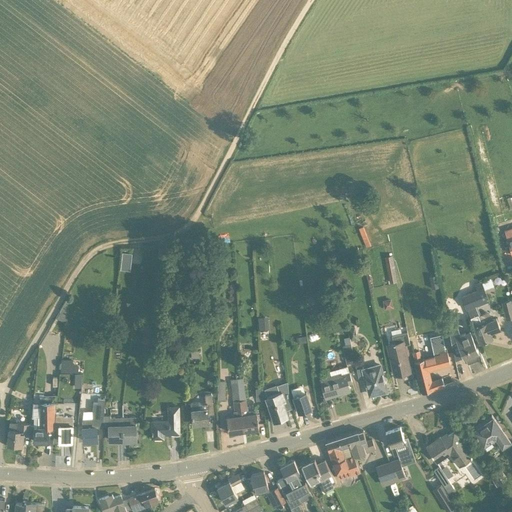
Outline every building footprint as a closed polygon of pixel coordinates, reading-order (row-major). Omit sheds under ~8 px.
[(394,264),(386,266),(390,284),(397,282),(394,264)] [(435,276),(429,277),(432,290),(438,288),(436,276),(435,276)] [(478,291),(462,297),(466,309),(467,308),(471,318),(470,318),(474,327),(480,342),(492,337),(490,332),(500,328),(499,324),(496,318),(492,319),(490,313),(487,312),(480,315),(477,307),(489,302),(488,300),(486,294),(489,292),(489,291),(494,289),(493,285),(490,279),(481,282),(475,285),(478,291)] [(391,299),(383,301),(385,310),(393,308),(391,299)] [(511,309),(510,301),(502,302),(506,319),(511,318),(511,309)] [(453,318),(447,321),(449,332),(452,346),(459,344),(464,357),(468,365),(481,360),(470,331),(460,335),(457,328),(453,318)] [(142,342),(150,343),(152,327),(144,326),(142,342)] [(354,326),(348,328),(351,341),(357,340),(354,326)] [(393,343),(388,345),(394,374),(405,371),(403,359),(407,358),(404,345),(409,343),(407,332),(391,336),(393,343)] [(419,351),(413,352),(415,364),(417,372),(422,393),(434,389),(435,388),(435,387),(432,388),(430,381),(427,370),(450,364),(447,350),(444,350),(441,335),(429,337),(433,356),(421,359),(419,351)] [(345,345),(342,346),(346,364),(354,362),(351,344),(345,345)] [(72,360),(62,360),(61,360),(60,373),(75,374),(78,374),(78,366),(75,366),(76,364),(72,364),(72,360)] [(380,365),(363,370),(365,378),(368,377),(370,385),(368,386),(370,394),(386,390),(384,381),(382,374),(380,365)] [(331,376),(320,379),(320,382),(325,396),(336,392),(337,394),(350,390),(348,383),(352,382),(349,374),(347,366),(330,371),(331,376)] [(243,378),(237,379),(240,401),(244,431),(259,428),(258,421),(259,421),(258,415),(257,415),(257,413),(256,411),(247,413),(247,410),(246,400),(243,378)] [(227,419),(225,420),(226,426),(228,425),(229,433),(244,431),(240,401),(237,379),(236,379),(230,380),(233,401),(234,401),(235,411),(238,411),(239,416),(227,418),(227,419)] [(225,381),(217,381),(217,401),(225,401),(225,381)] [(267,397),(266,398),(269,406),(274,420),(288,416),(286,410),(292,408),(289,397),(287,382),(277,385),(279,393),(267,397)] [(305,393),(293,397),(298,412),(311,408),(306,392),(305,393)] [(199,402),(191,403),(192,410),(193,424),(208,422),(208,414),(214,413),(212,402),(211,394),(204,395),(205,401),(206,401),(207,408),(200,409),(199,402)] [(34,425),(30,425),(29,434),(34,435),(34,441),(48,441),(48,428),(54,428),(55,422),(57,404),(56,404),(56,396),(40,396),(40,403),(42,403),(41,427),(34,427),(34,425)] [(102,426),(103,416),(105,399),(97,399),(97,403),(93,403),(92,411),(93,411),(92,418),(82,419),(83,426),(83,441),(97,440),(97,427),(102,427),(102,426)] [(152,432),(151,432),(151,434),(152,434),(152,439),(164,438),(164,433),(170,433),(180,433),(179,407),(168,407),(169,421),(152,422),(152,432)] [(110,415),(103,416),(102,426),(109,426),(109,440),(123,440),(122,423),(122,417),(110,418),(110,415)] [(136,417),(122,417),(122,423),(123,440),(136,439),(136,417)] [(483,425),(473,431),(477,437),(476,437),(477,439),(478,439),(484,447),(496,439),(502,448),(510,443),(494,419),(487,424),(483,425)] [(29,434),(30,425),(30,424),(10,422),(7,444),(23,445),(24,434),(29,434)] [(65,422),(55,422),(54,428),(60,428),(60,441),(73,442),(73,425),(65,425),(65,422)] [(400,428),(386,433),(390,446),(391,446),(393,452),(394,456),(398,455),(409,451),(408,447),(406,440),(404,440),(404,439),(400,428)] [(358,432),(347,435),(351,449),(354,457),(365,453),(366,453),(375,450),(372,439),(366,441),(363,432),(363,431),(358,432)] [(440,437),(426,447),(431,454),(432,457),(433,456),(437,462),(450,453),(459,466),(472,457),(454,432),(448,436),(447,436),(448,437),(442,441),(440,437)] [(338,438),(326,442),(327,443),(334,462),(333,462),(339,480),(351,475),(351,476),(360,473),(354,457),(351,449),(347,435),(346,435),(338,438)] [(314,459),(301,465),(302,466),(310,484),(320,479),(320,480),(326,492),(334,488),(332,485),(336,483),(332,474),(326,461),(317,465),(314,459)] [(399,459),(390,462),(396,480),(403,478),(405,477),(401,466),(399,459)] [(285,477),(276,482),(279,487),(282,493),(283,493),(287,501),(290,508),(292,511),(300,511),(303,511),(299,503),(296,496),(309,490),(308,487),(298,468),(294,460),(280,467),(285,477)] [(390,462),(377,466),(383,485),(396,480),(390,462)] [(439,466),(434,470),(448,492),(453,488),(454,488),(439,466)] [(494,471),(488,475),(496,486),(502,482),(494,471)] [(251,477),(246,478),(252,491),(255,490),(255,492),(263,490),(268,489),(264,472),(251,475),(251,477)] [(229,481),(217,487),(226,503),(238,497),(235,493),(232,486),(241,481),(238,475),(228,480),(229,481)] [(441,485),(433,490),(438,499),(445,511),(447,511),(455,508),(441,485)] [(279,487),(271,491),(278,505),(287,501),(283,493),(282,493),(279,487)] [(134,496),(122,500),(124,505),(130,503),(132,510),(133,511),(145,508),(144,505),(159,500),(155,488),(135,496),(135,495),(134,495),(134,496)] [(126,511),(124,505),(122,500),(121,495),(114,498),(112,495),(99,499),(103,511),(126,511)] [(254,495),(242,501),(244,505),(256,499),(254,495)] [(256,499),(244,505),(247,511),(260,505),(256,498),(256,499)] [(31,501),(23,500),(22,500),(22,504),(16,503),(14,511),(35,511),(36,511),(37,511),(43,511),(44,504),(31,503),(31,501)]
